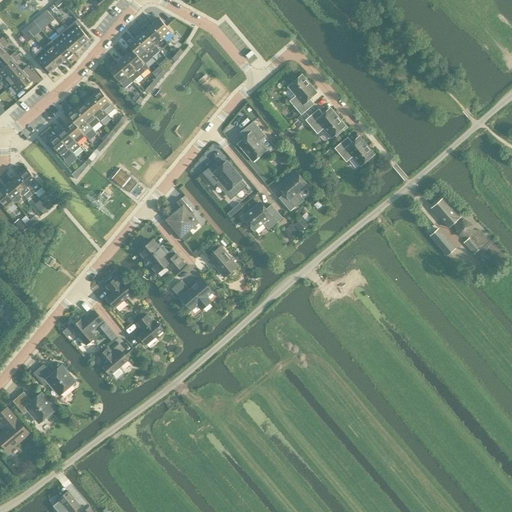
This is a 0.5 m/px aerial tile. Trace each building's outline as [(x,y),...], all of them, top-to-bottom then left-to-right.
[(46,10),(41,14),(44,17),(49,23),(54,19),(49,13),(46,10)] [(163,38),(163,39),(171,32),(160,18),(151,25),(163,38)] [(69,32),(81,46),(89,39),(80,28),(82,26),(77,20),(74,22),(74,21),(66,28),(69,32)] [(151,25),(144,31),(155,45),(163,38),(151,25)] [(58,35),(73,52),(81,46),(69,32),(66,28),(58,35)] [(144,31),(136,38),(147,52),(152,57),(160,50),(155,45),(144,31)] [(51,41),(65,59),(73,52),(58,35),(51,41)] [(133,50),(148,68),(144,63),(152,57),(147,52),(136,38),(128,45),(132,50),(133,50)] [(43,48),(58,65),(65,59),(51,41),(43,48)] [(50,72),(58,65),(43,48),(35,55),(50,72)] [(136,70),(140,75),(148,68),(133,50),(132,50),(125,56),(136,70)] [(6,51),(0,56),(0,69),(17,55),(15,51),(10,55),(6,51)] [(17,55),(0,69),(0,72),(5,78),(19,66),(16,62),(20,58),(17,55)] [(117,63),(132,81),(140,75),(136,70),(125,56),(117,63)] [(124,88),(132,81),(117,63),(109,70),(124,88)] [(19,66),(5,78),(11,86),(30,69),(27,66),(22,70),(19,66)] [(30,69),(11,86),(17,93),(32,81),(28,77),(33,73),(30,69)] [(202,84),(210,78),(207,74),(199,80),(202,84)] [(309,97),(316,91),(302,74),(288,86),(296,95),(289,101),(301,115),(314,104),(309,97)] [(92,96),(107,115),(115,108),(100,89),(92,96)] [(160,99),(165,93),(160,89),(155,95),(160,99)] [(84,103),(100,121),(107,115),(92,96),(84,103)] [(135,107),(138,104),(136,102),(132,98),(129,100),(135,107)] [(76,109),(92,128),(100,121),(84,103),(76,109)] [(76,109),(68,116),(72,121),(73,121),(84,135),(85,135),(89,141),(97,134),(92,128),(76,109)] [(331,137),(345,126),(331,109),(324,115),(318,109),(305,120),(317,134),(323,128),(331,137)] [(72,121),(65,128),(77,142),(84,135),(73,121),(72,121)] [(246,138),(238,144),(252,161),(265,150),(268,154),(276,147),(265,135),(253,121),(252,122),(241,131),(240,132),(246,138)] [(65,128),(57,134),(73,153),(80,146),(77,142),(65,128)] [(49,141),(65,160),(73,153),(57,134),(49,141)] [(360,166),(374,154),(360,137),(353,143),(347,137),(334,148),(346,162),(352,156),(360,166)] [(215,161),(202,173),(214,187),(217,184),(220,181),(232,195),(245,185),(240,180),(241,179),(242,178),(228,162),(221,168),(215,161)] [(83,165),(72,174),(76,179),(86,168),(83,165)] [(27,168),(19,175),(30,189),(34,193),(42,186),(39,182),(27,168)] [(112,178),(122,187),(130,177),(120,168),(112,178)] [(298,193),(307,185),(296,171),(279,185),(285,192),(279,198),(290,211),(304,199),(298,193)] [(19,175),(11,181),(23,195),(30,189),(19,175)] [(11,181),(3,188),(15,202),(23,195),(11,181)] [(15,202),(3,188),(0,190),(0,200),(7,209),(15,202)] [(189,229),(197,222),(190,213),(192,211),(181,198),(176,202),(181,207),(166,220),(184,241),(193,234),(189,229)] [(448,227),(460,216),(452,206),(451,207),(443,198),(431,208),(448,227)] [(44,203),(46,206),(45,206),(48,210),(53,206),(50,202),(49,203),(47,201),(44,203)] [(268,229),(282,217),(271,204),(265,210),(259,202),(242,216),(254,230),(263,223),(268,229)] [(471,225),(463,219),(455,225),(459,236),(469,235),(471,225)] [(283,231),(290,240),(299,233),(292,224),(283,231)] [(438,228),(429,236),(430,236),(447,255),(455,248),(456,247),(438,228)] [(479,249),(470,238),(464,243),(473,253),(479,249)] [(139,251),(146,259),(145,260),(144,261),(144,262),(144,263),(144,264),(145,265),(146,266),(147,267),(148,267),(149,267),(150,266),(151,266),(157,272),(167,264),(174,273),(184,264),(176,254),(169,259),(165,254),(166,253),(161,246),(159,248),(153,240),(149,243),(148,242),(146,242),(145,242),(144,242),(143,242),(143,243),(142,244),(142,245),(142,246),(142,247),(143,248),(139,251)] [(224,277),(237,266),(221,246),(219,248),(215,243),(205,252),(209,256),(207,257),(224,277)] [(164,282),(173,275),(169,270),(160,277),(164,282)] [(115,308),(132,293),(123,283),(122,284),(116,277),(105,286),(111,293),(106,297),(115,308)] [(206,297),(212,292),(202,279),(189,289),(181,280),(171,288),(179,298),(180,297),(191,310),(197,305),(201,309),(210,301),(206,297)] [(91,331),(103,322),(94,311),(82,320),(81,319),(71,327),(85,345),(95,336),(91,331)] [(146,345),(163,330),(155,320),(153,321),(147,314),(137,323),(143,330),(137,335),(146,345)] [(111,375),(112,373),(115,377),(117,377),(122,373),(122,372),(118,368),(128,360),(119,350),(114,354),(108,347),(98,356),(103,363),(102,364),(111,375)] [(59,394),(74,381),(61,366),(52,374),(44,364),(33,373),(44,386),(49,382),(59,394)] [(39,422),(54,409),(41,394),(32,402),(23,391),(12,401),(24,414),(29,410),(39,422)] [(0,441),(7,451),(28,433),(17,419),(16,420),(6,408),(0,413),(0,420),(6,428),(0,433),(0,441)] [(59,501),(53,506),(55,507),(58,511),(72,511),(80,506),(68,491),(58,499),(59,501)]
